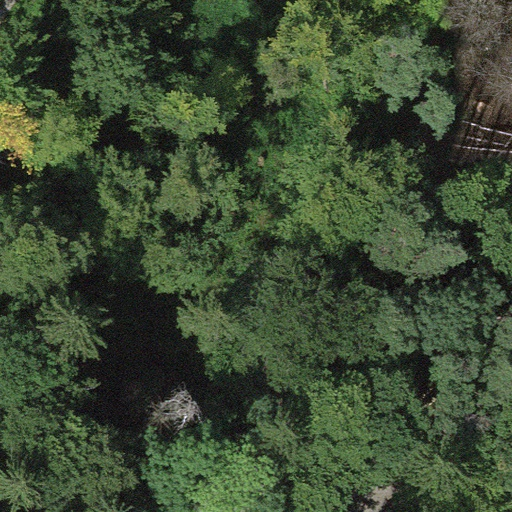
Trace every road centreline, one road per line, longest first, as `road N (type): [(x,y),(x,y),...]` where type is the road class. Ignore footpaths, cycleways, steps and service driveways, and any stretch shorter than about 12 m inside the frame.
road 1 (track): [(128,483),(345,511)]
road 2 (track): [(0,417),(128,483),(166,511)]
